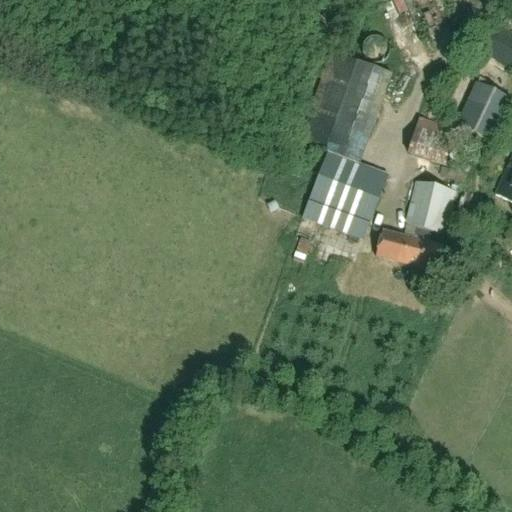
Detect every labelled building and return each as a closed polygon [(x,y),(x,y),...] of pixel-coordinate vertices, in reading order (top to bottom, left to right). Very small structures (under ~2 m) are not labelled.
[(382,18),(404,12),(400,0),(396,0),(378,5),(382,18)] [(424,0),(411,0),(415,8),(426,4),(424,0)] [(511,73),(511,72),(511,33),(497,24),(479,52),(511,73)] [(393,76),(356,62),(331,53),(299,141),(327,152),(361,164),(369,141),(393,76)] [(511,102),(511,100),(476,84),(456,127),(492,144),(511,102)] [(446,168),(457,131),(419,118),(408,155),(446,168)] [(363,243),(389,175),(327,152),(301,220),(363,243)] [(511,204),(511,159),(495,196),(511,204)] [(406,228),(403,238),(382,232),(376,258),(437,274),(443,248),(425,243),(427,233),(444,237),(455,193),(415,183),(404,228),(406,228)]
